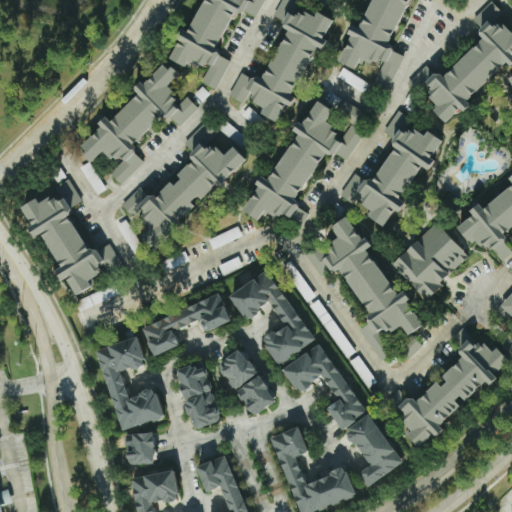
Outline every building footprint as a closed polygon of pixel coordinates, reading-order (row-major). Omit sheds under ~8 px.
[(200,0),(173,60),(186,66),(188,62),(190,62),(209,64),(200,82),(216,89),(229,61),(218,55),(219,43),(234,12),(246,13),(256,18),(264,0),(200,0)] [(339,61),(356,68),(361,57),(380,66),(373,81),(389,88),(403,56),(388,50),(409,0),(372,0),(361,27),(355,24),(339,61)] [(446,123),(457,112),(470,106),(473,103),(469,96),(475,93),(500,69),(511,63),(511,31),(511,32),(499,18),(503,14),(491,1),(472,19),(475,23),(483,38),(451,69),(436,77),(425,66),(407,83),(415,92),(424,88),(427,94),(438,105),(433,110),(446,123)] [(79,147),(93,161),(104,149),(119,164),(109,174),(120,185),(143,162),(130,149),(165,115),(177,128),(197,108),(186,97),(181,102),(166,87),(179,75),(165,62),(138,89),(140,92),(111,121),(108,118),(79,147)] [(244,211),(260,220),(266,211),(273,216),(281,218),(284,213),(292,218),(295,213),(299,197),(325,153),(340,157),(346,160),(362,134),(362,132),(361,126),(365,114),(352,106),(345,132),(327,121),(334,109),(318,100),(304,123),(298,121),(293,130),(298,133),(270,180),(261,175),(258,180),(256,191),(244,211)] [(385,226),(394,211),(400,212),(406,201),(402,199),(421,166),(432,169),(436,152),(443,140),(428,131),(426,135),(425,134),(402,129),(402,126),(408,117),(396,110),(383,133),(396,140),(394,148),(374,182),(360,178),(352,174),(339,196),(353,204),(361,206),(369,208),(367,216),(385,226)] [(154,250),(180,225),(178,223),(196,206),(192,202),(198,195),(204,200),(246,159),(234,146),(223,157),(208,141),(217,132),(206,121),(182,144),(196,159),(172,183),(171,182),(153,199),(140,186),(121,205),(132,217),(137,212),(151,227),(141,236),(154,250)] [(458,227),(470,242),(477,241),(482,248),(489,246),(501,261),(511,252),(509,248),(505,233),(511,227),(511,176),(510,178),(511,181),(511,186),(484,207),(481,203),(471,210),(473,216),(458,227)] [(121,266),(111,247),(88,249),(72,219),(70,207),(81,202),(69,179),(53,187),(58,195),(58,197),(46,199),(39,202),(37,198),(22,207),(30,222),(31,230),(34,236),(43,235),(61,267),(56,270),(61,280),(68,279),(76,295),(91,287),(90,280),(103,273),(111,272),(121,266)] [(422,326),(370,248),(349,216),(332,227),(340,238),(331,244),(335,249),(325,256),(318,246),(305,255),(321,279),(339,267),(373,318),(358,329),(380,361),(393,352),(383,336),(401,323),(409,335),(422,326)] [(393,266),(427,299),(470,255),(435,222),(393,266)] [(165,272),(188,261),(184,252),(161,262),(165,272)] [(314,342),(268,270),(231,295),(246,319),(271,304),(285,325),(263,340),(278,365),(314,342)] [(75,299),(77,309),(116,298),(113,288),(75,299)] [(511,317),(511,316),(511,292),(500,306),(511,317)] [(142,327),(154,356),(180,346),(174,331),(202,319),(207,332),(231,322),(220,295),(142,327)] [(397,411),(409,432),(406,437),(418,445),(436,435),(438,437),(444,429),(443,428),(460,403),(469,403),(477,392),(499,379),(495,373),(501,369),(509,358),(495,349),(493,350),(481,341),(473,345),(466,333),(462,330),(453,336),(462,353),(445,378),(447,381),(427,393),(426,395),(415,401),(408,396),(397,411)] [(409,358),(421,345),(412,337),(400,350),(409,358)] [(120,431),(164,419),(156,389),(128,397),(121,372),(146,365),(138,338),(97,349),(120,431)] [(343,430),(367,415),(321,344),(283,369),(299,393),(324,377),(339,401),(328,408),(343,430)] [(219,361),(230,388),(256,378),(245,350),(219,361)] [(178,369),(193,429),(220,422),(206,367),(195,370),(194,365),(178,369)] [(236,391),(252,417),(277,402),(260,376),(236,391)] [(369,486),(403,463),(371,415),(347,430),(371,466),(360,473),(369,486)] [(305,484),(296,458),(309,453),(300,427),(272,437),(298,511),(314,511),(357,497),(347,469),(305,484)] [(126,434),(127,465),(155,464),(154,433),(126,434)] [(247,511),(226,456),(197,467),(207,492),(220,487),(229,511),(247,511)] [(132,478),(137,511),(153,511),(153,504),(179,500),(175,471),(132,478)]
